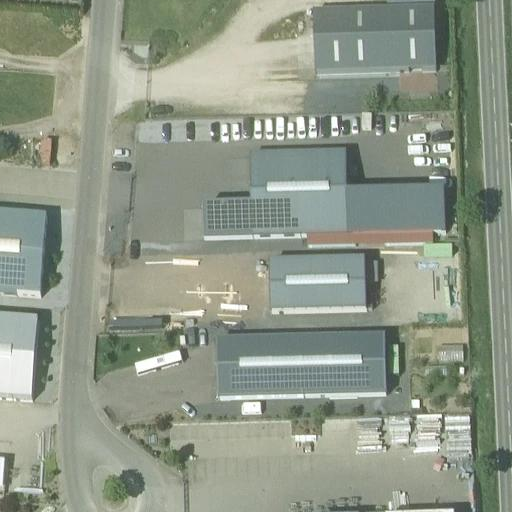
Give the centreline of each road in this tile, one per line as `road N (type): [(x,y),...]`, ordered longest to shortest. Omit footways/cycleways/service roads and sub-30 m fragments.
road 1 (tertiary): [(489,0),(511,478)]
road 2 (residential): [(112,0),(78,414)]
road 3 (unknown): [(92,226),(153,222),(249,183),(372,179),(390,197),(383,265)]
